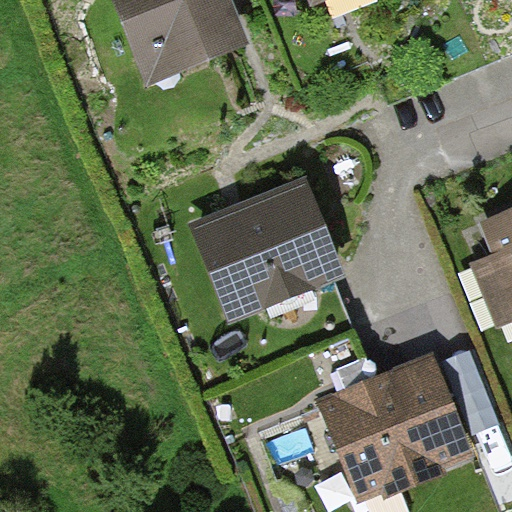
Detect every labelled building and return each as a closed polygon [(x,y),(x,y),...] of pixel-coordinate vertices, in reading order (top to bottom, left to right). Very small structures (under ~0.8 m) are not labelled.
[(230,0),(117,0),(153,88),(251,49),(230,0)] [(306,0),(310,8),(330,0),(306,0)] [(309,189),(192,231),(226,326),(344,283),(309,189)] [(511,221),(482,234),(511,307),(511,221)] [(477,465),(439,360),(323,401),(361,507),(477,465)]
